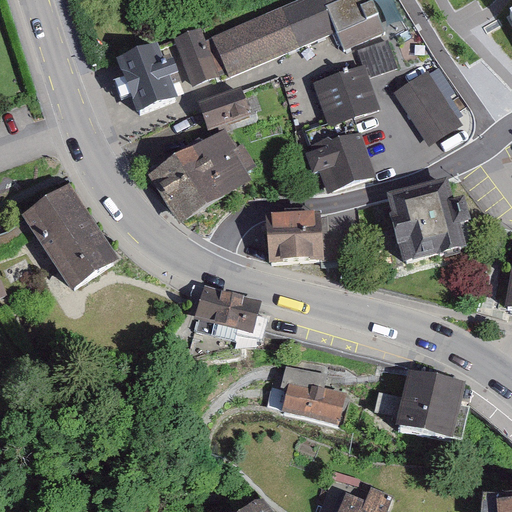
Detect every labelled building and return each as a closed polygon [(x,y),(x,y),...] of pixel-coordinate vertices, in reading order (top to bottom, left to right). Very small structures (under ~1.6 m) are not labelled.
[(313,0),(218,41),(236,84),(346,36),(337,15),(370,0),(313,0)] [(370,0),(337,15),(346,36),(353,55),(392,38),(379,0),(370,0)] [(214,31),(181,44),(200,94),(233,81),(218,41),(214,31)] [(401,70),(392,46),(362,58),(367,70),(323,87),(340,131),(364,121),(386,113),(373,81),(401,70)] [(175,48),(129,64),(137,85),(130,87),(136,102),(144,100),(152,120),(195,105),(175,48)] [(312,63),(288,70),(304,119),(327,111),(312,63)] [(441,74),(404,98),(439,150),(469,130),(455,107),(460,102),(441,74)] [(252,86),(210,103),(223,137),(265,121),(252,86)] [(364,121),(340,131),(316,140),(340,201),(388,181),(364,121)] [(237,134),(166,177),(200,232),(270,189),(237,134)] [(467,182),(395,203),(417,278),(487,257),(480,234),(494,230),(487,205),(474,209),(467,182)] [(68,189),(22,217),(32,239),(76,302),(123,271),(68,189)] [(22,217),(0,230),(0,257),(32,239),(22,217)] [(340,221),(276,224),(279,268),(342,264),(340,221)] [(270,317),(208,301),(200,334),(262,350),(270,317)] [(326,378),(286,372),(282,392),(272,389),(269,408),(342,427),(348,400),(326,391),(326,378)] [(474,389),(423,380),(419,401),(394,396),(389,420),(413,424),(412,432),(464,442),(474,389)] [(379,506),(351,496),(345,511),(401,511),(406,500),(385,492),(379,506)] [(511,511),(511,494),(483,492),(484,511),(511,511)] [(278,511),(270,502),(257,511),(278,511)]
